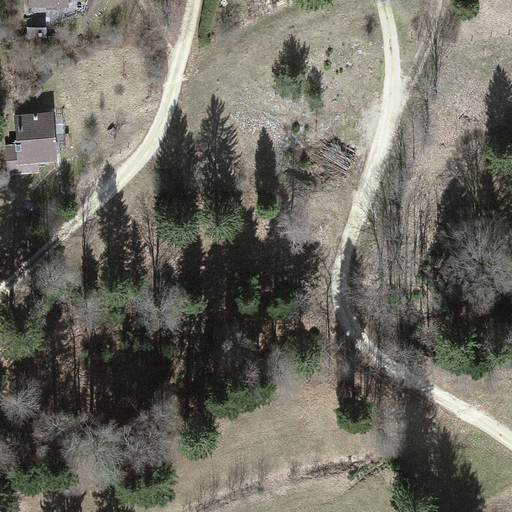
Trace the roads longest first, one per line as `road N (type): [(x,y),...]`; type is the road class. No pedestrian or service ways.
road 1 (track): [(382,0),(392,99),(333,302),(338,331),(374,367),(511,446)]
road 2 (track): [(0,294),(145,153),(192,0)]
